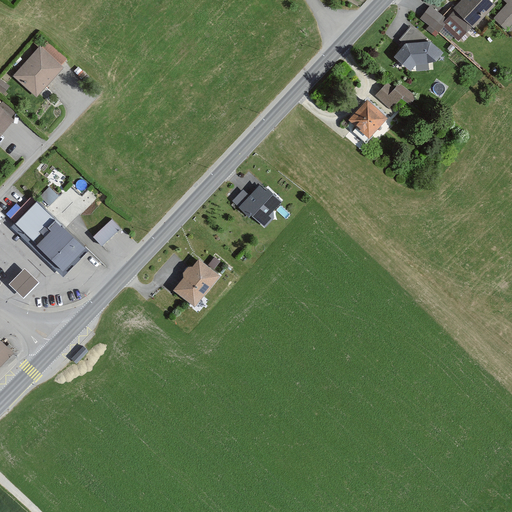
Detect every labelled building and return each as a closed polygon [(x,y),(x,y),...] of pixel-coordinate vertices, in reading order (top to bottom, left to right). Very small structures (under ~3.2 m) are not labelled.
[(495,6),(489,0),(461,0),(454,8),(455,10),(473,26),(474,28),(495,6)] [(511,25),(511,0),(503,0),(504,1),(506,3),(493,18),(507,31),(511,25)] [(473,26),(455,10),(441,25),(459,41),(473,26)] [(400,41),(391,51),(407,66),(412,61),(427,58),(434,60),(444,49),(407,15),(391,33),(400,41)] [(63,67),(40,47),(16,74),(39,94),(63,67)] [(406,95),(389,80),(378,92),(395,107),(406,95)] [(388,116),(367,99),(352,117),(373,135),(388,116)] [(1,105),(0,103),(0,135),(18,114),(4,102),(1,105)] [(50,184),(40,194),(50,203),(59,193),(50,184)] [(281,209),(258,187),(244,202),(266,224),(281,209)] [(36,197),(15,220),(64,264),(85,241),(36,197)] [(12,214),(20,204),(16,201),(8,211),(12,214)] [(93,233),(102,243),(122,226),(113,216),(93,233)] [(222,276),(201,259),(176,288),(196,306),(222,276)] [(25,264),(10,280),(25,294),(40,278),(25,264)] [(0,366),(15,351),(0,336),(0,366)]
